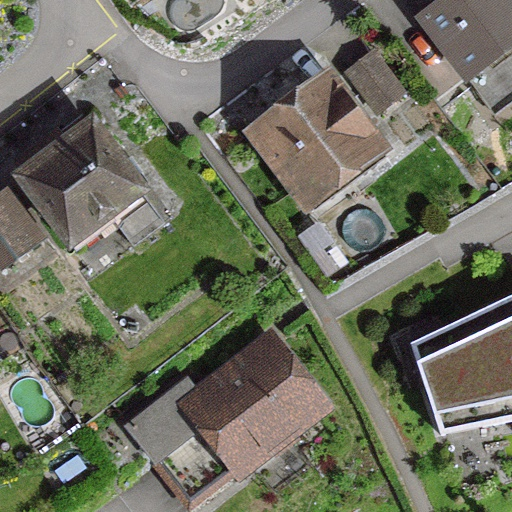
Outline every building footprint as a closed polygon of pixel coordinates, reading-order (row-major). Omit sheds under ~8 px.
[(419,0),(414,4),(423,17),(419,20),(491,117),(511,100),(511,60),(504,50),(511,43),(511,3),(509,0),(419,0)] [(399,96),(369,55),(343,75),(373,115),(399,96)] [(303,208),(377,152),(321,78),(248,134),(303,208)] [(129,249),(160,226),(87,128),(58,150),(49,137),(32,150),(42,163),(17,180),(72,253),(110,224),(129,249)] [(0,270),(40,241),(3,192),(0,194),(0,270)] [(511,307),(406,363),(433,447),(511,432),(511,307)] [(151,466),(152,465),(188,511),(318,410),(267,343),(186,406),(174,390),(123,430),(151,466)]
